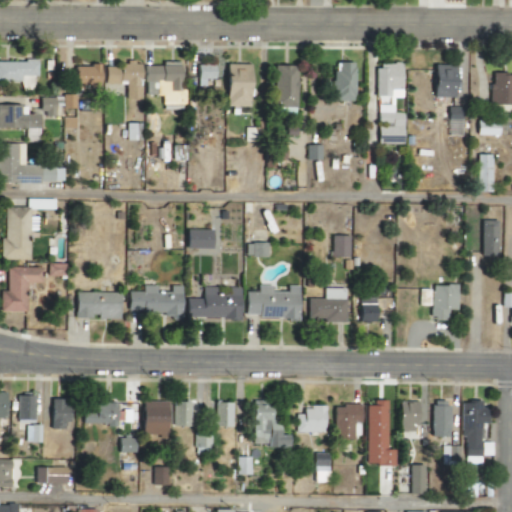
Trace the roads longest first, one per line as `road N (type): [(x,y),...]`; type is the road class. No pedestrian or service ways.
road 1 (residential): [(511,365),(90,359),(0,350)]
road 2 (residential): [(511,23),(0,16)]
